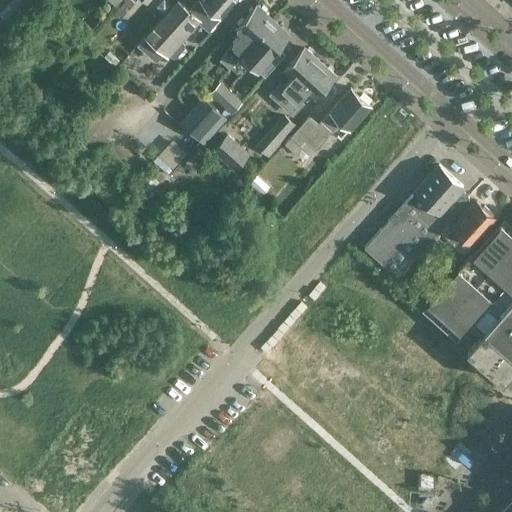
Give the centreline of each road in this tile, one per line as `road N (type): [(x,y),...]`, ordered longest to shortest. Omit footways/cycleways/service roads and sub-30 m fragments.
road 1 (residential): [(99,511),(453,112)]
road 2 (residential): [(326,0),(453,112)]
